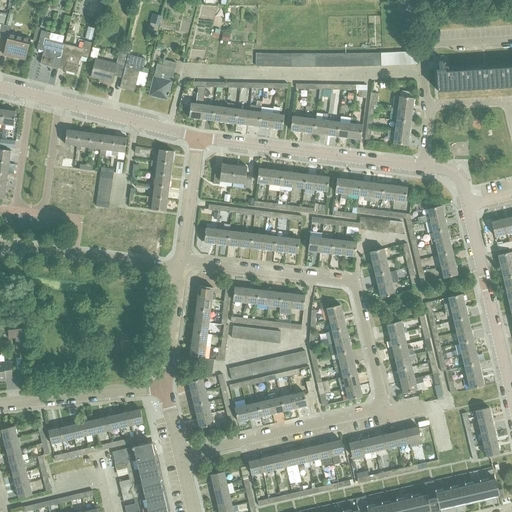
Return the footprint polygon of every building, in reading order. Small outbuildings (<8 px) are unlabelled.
[(0,9),(0,17),(8,19),(9,9),(0,8),(0,9)] [(94,35),(98,23),(91,22),(88,33),(94,35)] [(4,25),(1,38),(7,40),(4,55),(26,60),(31,40),(9,34),(11,26),(4,25)] [(58,68),(59,68),(65,44),(49,40),(51,33),(42,31),(37,50),(44,51),(41,64),(53,67),(53,66),(58,67),(58,68)] [(65,44),(59,68),(77,73),(81,56),(88,58),(92,43),(84,41),(82,49),(65,44)] [(417,51),(380,53),(381,66),(417,64),(417,51)] [(114,75),(119,76),(124,54),(119,52),(116,65),(96,59),(92,77),(112,82),(114,75)] [(119,76),(123,77),(120,88),(134,92),(136,84),(145,87),(148,74),(142,72),(145,59),(124,54),(119,76)] [(149,96),(167,100),(177,63),(164,60),(163,65),(157,64),(149,96)] [(437,70),(438,92),(511,86),(511,67),(454,72),(454,69),(445,70),(445,61),(439,61),(440,70),(437,70)] [(205,88),(205,83),(193,82),(193,88),(197,88),(198,90),(196,105),(191,104),(189,118),(201,119),(203,105),(205,94),(205,88)] [(320,85),(319,90),(320,90),(318,102),(324,103),(324,97),(330,98),(331,90),(331,85),(320,85)] [(367,86),(355,85),(355,91),(359,91),(358,98),(366,99),(367,91),(367,86)] [(413,93),(401,91),(400,97),(395,96),(393,108),(398,109),(412,111),(414,99),(412,99),(413,93)] [(371,93),(369,105),(374,106),(376,106),(378,94),(371,93)] [(224,122),(236,124),(237,110),(234,109),(234,104),(228,103),(227,108),(226,108),(224,122)] [(201,119),(212,121),(214,107),(203,105),(201,119)] [(247,125),(259,127),(261,113),(262,106),(251,105),(250,111),(249,111),(247,125)] [(212,121),(224,122),(226,108),(214,107),(212,121)] [(273,114),(271,128),(283,130),(284,116),(280,115),(281,108),(273,107),(273,114)] [(391,108),(390,115),(397,116),(397,120),(410,122),(412,111),(398,109),(393,108),(391,108)] [(4,110),(2,124),(14,126),(16,112),(4,110)] [(236,124),(247,125),(249,111),(237,110),(236,124)] [(259,127),(271,128),(273,114),(261,113),(259,127)] [(316,120),(314,134),(326,135),(327,121),(328,115),(323,114),(322,121),(316,120)] [(290,131),(302,132),(304,118),(292,117),(290,131)] [(302,132),(314,134),(316,120),(304,118),(302,132)] [(351,124),(349,138),(361,140),(362,126),(356,125),(357,119),(351,118),(351,124)] [(395,132),(409,134),(410,122),(397,120),(395,132)] [(326,135),(337,137),(339,123),(327,121),(326,135)] [(337,137),(349,138),(351,124),(339,123),(337,137)] [(64,144),(77,146),(79,132),(67,130),(64,144)] [(409,134),(395,132),(389,131),(388,137),(394,138),(393,144),(407,146),(409,134)] [(82,147),(88,148),(91,133),(79,132),(77,146),(77,150),(81,150),(82,147)] [(93,148),(100,149),(102,135),(91,133),(88,148),(89,148),(89,151),(93,152),(93,148)] [(102,135),(100,149),(99,156),(105,157),(106,150),(112,151),(114,137),(102,135)] [(112,151),(111,156),(118,157),(118,152),(124,153),(126,138),(114,137),(112,151)] [(0,149),(0,161),(9,163),(11,151),(0,149)] [(158,162),(172,164),(174,152),(156,149),(155,153),(159,154),(158,161),(158,162)] [(61,166),(73,168),(74,160),(62,158),(61,166)] [(124,172),(125,158),(118,158),(117,172),(124,172)] [(156,174),(170,176),(172,164),(158,162),(158,161),(152,160),(151,166),(157,167),(156,174)] [(0,173),(8,175),(9,163),(0,161),(0,173)] [(220,181),(232,183),(234,166),(222,164),(221,172),(215,172),(213,184),(220,185),(220,181)] [(234,166),(232,183),(245,185),(244,188),(251,189),(252,176),(246,175),(247,168),(234,166)] [(96,206),(109,208),(114,169),(101,168),(96,206)] [(257,183),(269,184),(271,170),(259,169),(257,183)] [(269,184),(281,186),(282,172),(271,170),(269,184)] [(280,190),(292,191),(292,187),(294,173),(282,172),(281,186),(280,190)] [(292,187),(304,189),(306,175),(294,173),(292,187)] [(154,186),(169,187),(170,176),(156,174),(155,185),(154,186)] [(304,189),(316,190),(318,176),(306,175),(304,189)] [(318,176),(316,190),(327,192),(329,178),(318,176)] [(348,194),(347,194),(349,180),(337,179),(335,193),(341,194),(341,198),(347,199),(348,194)] [(348,194),(359,196),(361,182),(349,180),(347,194),(348,194)] [(359,196),(365,197),(365,200),(370,201),(370,197),(372,183),(361,182),(359,196)] [(154,186),(155,185),(136,183),(136,187),(154,190),(153,197),(167,199),(169,187),(154,186)] [(370,197),(382,199),(384,185),(372,183),(370,197)] [(382,199),(394,200),(396,186),(384,185),(382,199)] [(396,186),(394,200),(405,202),(407,188),(396,186)] [(167,199),(153,197),(151,210),(166,212),(167,199)] [(419,224),(430,221),(444,218),(441,206),(428,209),(429,215),(417,218),(419,224)] [(344,217),(356,219),(357,207),(353,207),(352,213),(345,212),(344,217)] [(406,219),(408,227),(413,225),(410,214),(404,213),(403,218),(406,219)] [(430,221),(433,233),(447,229),(444,218),(430,221)] [(507,234),(504,220),(491,222),(495,237),(507,234)] [(348,221),(347,226),(346,233),(358,235),(359,229),(359,223),(348,221)] [(390,221),(389,233),(405,235),(402,222),(390,221)] [(92,236),(158,239),(158,234),(165,234),(165,226),(93,223),(92,236)] [(204,243),(216,244),(218,230),(206,229),(204,243)] [(436,243),(436,244),(450,241),(447,229),(433,233),(434,238),(431,239),(432,244),(436,243)] [(216,244),(227,245),(229,231),(218,230),(216,244)] [(227,245),(239,247),(241,233),(229,231),(227,245)] [(308,251),(320,252),(322,238),(323,233),(311,232),(308,251)] [(239,247),(251,248),(252,234),(241,233),(239,247)] [(251,248),(263,250),(264,236),(252,234),(251,248)] [(263,250),(275,251),(276,237),(264,236),(263,250)] [(275,251),(286,252),(287,238),(276,237),(275,251)] [(287,238),(286,252),(298,254),(300,240),(287,238)] [(322,238),(320,252),(332,254),(334,240),(322,238)] [(332,254),(344,255),(345,241),(334,240),(332,254)] [(345,241),(344,255),(355,257),(357,242),(345,241)] [(438,256),(452,252),(450,241),(436,244),(438,255),(438,256)] [(510,248),(509,242),(497,245),(498,251),(510,248)] [(370,252),(373,264),(387,261),(384,249),(370,252)] [(455,264),(452,252),(438,256),(438,255),(434,256),(437,267),(441,266),(441,267),(455,264)] [(511,253),(511,252),(498,255),(501,267),(511,264),(511,253)] [(390,272),(389,271),(387,261),(373,264),(376,276),(390,272)] [(455,264),(441,267),(444,278),(458,275),(455,264)] [(511,276),(511,264),(501,267),(503,278),(511,276)] [(390,272),(376,276),(379,287),(392,284),(390,272)] [(511,276),(503,278),(506,290),(511,288),(511,276)] [(392,284),(379,287),(381,298),(395,295),(392,284)] [(199,286),(198,298),(212,300),(212,299),(216,300),(217,294),(212,294),(213,288),(199,286)] [(233,302),(245,303),(246,289),(235,288),(233,302)] [(245,303),(257,304),(258,290),(246,289),(245,303)] [(257,304),(268,306),(270,292),(258,290),(257,304)] [(268,306),(280,307),(282,293),(270,292),(268,306)] [(280,307),(292,309),(293,295),(282,293),(280,307)] [(446,311),(465,306),(462,294),(448,298),(450,303),(444,304),(446,311)] [(293,295),(292,309),(304,310),(305,296),(293,295)] [(198,298),(196,310),(210,312),(212,300),(198,298)] [(426,302),(429,316),(434,314),(431,301),(426,302)] [(327,309),(329,320),(343,317),(341,305),(327,309)] [(452,315),(454,321),(468,318),(465,306),(446,311),(447,316),(452,315)] [(196,310),(195,321),(209,323),(210,312),(196,310)] [(419,316),(422,329),(427,328),(425,315),(419,316)] [(329,320),(332,332),(346,328),(343,317),(329,320)] [(454,321),(457,333),(470,329),(468,318),(454,321)] [(207,335),(207,334),(209,323),(195,321),(193,333),(207,335)] [(387,325),(390,336),(404,333),(401,321),(387,325)] [(17,346),(26,345),(25,325),(10,326),(10,337),(16,337),(17,346)] [(231,338),(255,341),(257,329),(232,326),(231,338)] [(332,332),(326,333),(329,345),(335,343),(349,340),(346,328),(332,332)] [(257,329),(255,341),(279,344),(281,332),(257,329)] [(457,333),(459,344),(473,341),(470,329),(457,333)] [(193,333),(192,345),(211,347),(212,335),(207,335),(193,333)] [(390,336),(393,348),(406,344),(404,333),(390,336)] [(349,340),(335,343),(338,355),(351,351),(349,340)] [(459,344),(462,355),(476,352),(473,341),(459,344)] [(393,348),(395,359),(414,354),(413,348),(408,350),(406,344),(393,348)] [(202,358),(204,358),(209,359),(211,347),(192,345),(190,357),(202,358)] [(317,359),(314,347),(308,348),(311,360),(317,359)] [(224,361),(225,349),(221,348),(219,348),(218,356),(217,356),(216,360),(224,361)] [(249,377),(308,363),(305,351),(247,365),(249,377)] [(333,361),(334,367),(354,363),(351,351),(338,355),(339,360),(333,361)] [(462,355),(465,367),(478,363),(476,352),(462,355)] [(395,359),(398,370),(412,367),(410,361),(416,360),(414,354),(395,359)] [(203,379),(212,377),(214,360),(209,359),(204,358),(202,358),(199,380),(203,379)] [(311,360),(314,372),(320,371),(317,359),(311,360)] [(0,381),(6,380),(6,379),(13,378),(11,362),(0,362),(0,381)] [(343,377),(357,374),(354,363),(334,367),(336,373),(342,372),(343,377)] [(465,367),(467,378),(481,375),(478,363),(465,367)] [(249,377),(247,365),(229,369),(231,381),(249,377)] [(398,370),(401,382),(414,379),(412,367),(398,370)] [(314,372),(317,383),(328,381),(328,380),(322,382),(320,371),(314,372)] [(360,385),(357,374),(343,377),(338,378),(341,389),(345,388),(346,389),(360,385)] [(481,375),(467,378),(470,390),(484,386),(481,375)] [(414,379),(401,382),(403,394),(424,389),(421,377),(414,379)] [(192,394),(205,390),(203,379),(199,380),(189,382),(192,394)] [(306,382),(308,392),(314,391),(312,381),(306,382)] [(317,383),(319,395),(325,393),(331,392),(328,381),(317,383)] [(360,385),(346,389),(348,400),(362,397),(360,385)] [(192,394),(194,405),(208,402),(205,390),(192,394)] [(304,392),(292,395),(295,409),(307,406),(304,392)] [(325,393),(319,395),(322,406),(328,405),(325,393)] [(269,400),(272,414),(284,412),(281,398),(275,399),(274,394),(268,395),(269,400)] [(292,395),(281,398),(284,412),(295,409),(292,395)] [(269,400),(258,403),(261,417),(272,414),(269,400)] [(194,405),(197,417),(211,414),(208,402),(194,405)] [(258,403),(246,406),(250,420),(261,417),(258,403)] [(250,420),(246,406),(235,409),(238,422),(250,420)] [(475,411),(478,422),(492,419),(489,407),(475,411)] [(140,409),(128,412),(132,426),(143,423),(140,409)] [(228,417),(220,418),(222,423),(229,421),(234,420),(231,409),(226,410),(228,417)] [(128,412),(117,415),(120,428),(132,426),(128,412)] [(211,414),(197,417),(200,429),(213,425),(211,414)] [(117,415),(106,417),(109,431),(120,428),(117,415)] [(106,417),(94,420),(97,434),(109,431),(106,417)] [(37,419),(40,432),(45,431),(42,418),(37,419)] [(478,422),(481,434),(495,431),(492,419),(478,422)] [(94,420),(83,423),(86,436),(92,435),(97,434),(94,420)] [(83,423),(71,425),(75,439),(86,436),(83,423)] [(71,425),(60,428),(63,442),(75,439),(71,425)] [(1,430),(4,442),(18,438),(15,427),(1,430)] [(418,427),(406,430),(409,444),(410,443),(411,447),(422,444),(421,441),(418,427)] [(63,442),(60,428),(48,431),(52,444),(63,442)] [(406,430),(395,433),(398,446),(409,444),(406,430)] [(481,434),(484,445),(497,442),(495,431),(481,434)] [(395,433),(384,435),(387,449),(398,446),(395,433)] [(147,434),(134,437),(135,442),(148,439),(147,434)] [(384,435),(372,438),(375,451),(387,449),(384,435)] [(4,442),(7,453),(21,449),(18,438),(4,442)] [(372,438),(361,440),(364,454),(375,451),(372,438)] [(340,440),(329,443),(332,457),(332,456),(334,464),(341,463),(339,455),(344,454),(340,440)] [(364,454),(361,440),(349,443),(352,457),(364,454)] [(497,442),(484,445),(486,457),(500,454),(497,442)] [(37,453),(38,457),(43,456),(43,455),(50,453),(48,443),(43,444),(45,451),(37,453)] [(132,447),(135,460),(155,455),(152,443),(132,447)] [(329,443),(318,446),(321,459),(332,457),(329,443)] [(318,446),(306,448),(309,462),(321,459),(318,446)] [(115,465),(135,460),(132,447),(112,452),(115,465)] [(306,448),(295,451),(298,465),(304,463),(305,469),(310,467),(309,462),(306,448)] [(7,453),(10,464),(24,461),(24,460),(29,459),(28,454),(22,455),(21,449),(7,453)] [(295,451),(283,454),(286,467),(298,465),(295,451)] [(283,454),(272,456),(275,470),(286,467),(283,454)] [(135,460),(138,472),(157,467),(155,455),(135,460)] [(272,456),(260,459),(263,473),(275,470),(272,456)] [(263,473),(260,459),(249,462),(252,475),(263,473)] [(129,468),(130,474),(138,472),(135,460),(115,465),(117,471),(129,468)] [(10,464),(13,476),(27,472),(24,461),(10,464)] [(427,462),(414,465),(416,470),(428,467),(427,462)] [(241,468),(244,480),(249,478),(247,466),(241,468)] [(138,472),(141,484),(160,479),(157,467),(138,472)] [(13,476),(16,487),(30,484),(27,472),(13,476)] [(119,482),(121,488),(141,484),(138,472),(130,474),(132,479),(119,482)] [(211,475),(214,487),(228,484),(225,472),(211,475)] [(141,484),(143,496),(163,492),(160,479),(141,484)] [(496,479),(479,483),(480,488),(497,484),(496,479)] [(421,484),(424,496),(429,495),(434,494),(431,482),(421,484)] [(464,492),(480,488),(479,483),(463,487),(464,492)] [(30,484),(16,487),(19,499),(33,495),(30,484)] [(124,501),(136,498),(143,496),(141,484),(121,488),(124,501)] [(214,487),(216,498),(230,495),(228,484),(214,487)] [(481,493),(497,490),(498,489),(497,484),(480,488),(481,493)] [(464,492),(463,487),(446,491),(447,496),(464,492)] [(464,492),(465,497),(481,493),(480,488),(464,492)] [(93,490),(81,493),(83,498),(95,495),(93,490)] [(483,499),(499,495),(497,490),(481,493),(483,499)] [(447,496),(446,491),(434,494),(429,495),(431,500),(447,496)] [(143,496),(146,508),(166,504),(163,492),(143,496)] [(271,503),(269,498),(262,500),(260,492),(256,493),(259,506),(271,503)] [(429,495),(424,496),(420,497),(419,492),(411,494),(412,499),(414,504),(431,500),(429,495)] [(447,496),(448,501),(465,497),(464,492),(447,496)] [(466,502),(483,499),(481,493),(465,497),(466,502)] [(70,495),(59,498),(60,503),(71,501),(70,495)] [(230,495),(216,498),(219,510),(233,506),(230,495)] [(398,508),(414,504),(412,499),(405,501),(404,495),(396,497),(398,502),(396,503),(398,508)] [(125,506),(126,511),(130,511),(146,508),(143,496),(136,498),(137,504),(125,506)] [(431,500),(432,505),(448,501),(447,496),(431,500)] [(450,506),(466,502),(465,497),(448,501),(450,506)] [(356,511),(363,510),(366,510),(363,498),(354,500),(356,511)] [(414,504),(415,509),(432,505),(431,500),(414,504)] [(47,501),(36,504),(37,509),(49,506),(47,501)] [(440,508),(450,506),(448,501),(432,505),(433,510),(440,508)] [(398,508),(396,503),(380,507),(381,511),(398,508)]
